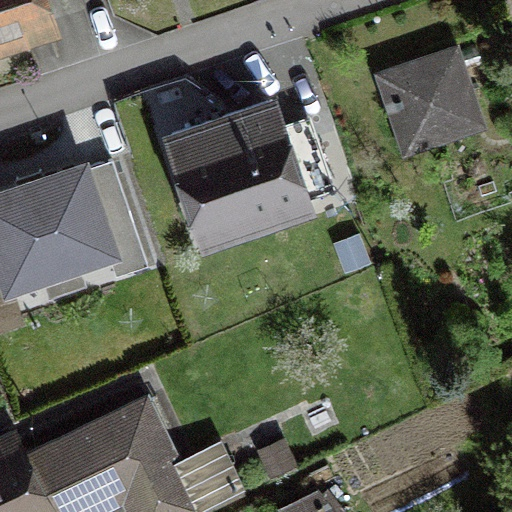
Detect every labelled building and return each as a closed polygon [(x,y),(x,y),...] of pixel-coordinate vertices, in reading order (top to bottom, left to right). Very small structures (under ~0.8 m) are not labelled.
[(35,0),(0,0),(0,40),(44,26),(35,0)] [(451,57),(384,79),(406,146),(474,123),(451,57)] [(271,101),(176,133),(168,136),(201,233),(330,189),(310,130),(284,139),(271,101)] [(118,277),(149,266),(112,157),(0,195),(0,248),(11,280),(108,246),(118,277)] [(11,441),(0,446),(0,511),(54,511),(69,505),(71,511),(92,511),(124,497),(131,511),(139,511),(175,496),(166,477),(180,470),(147,400),(20,459),(11,441)] [(331,511),(322,492),(282,511),(283,511),(331,511)]
